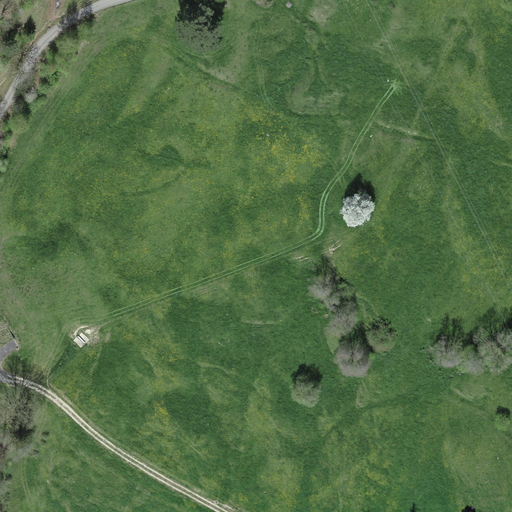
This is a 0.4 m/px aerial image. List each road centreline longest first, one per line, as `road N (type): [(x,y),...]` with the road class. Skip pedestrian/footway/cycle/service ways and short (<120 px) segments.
road 1 (track): [(0,376),(43,390),(127,457),(222,511)]
road 2 (unclassified): [(115,0),(43,40),(0,111)]
